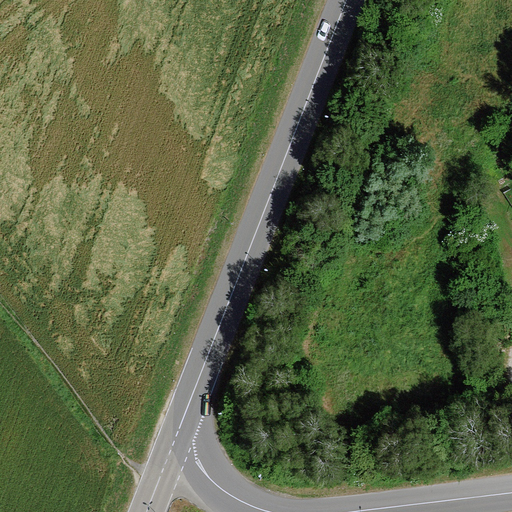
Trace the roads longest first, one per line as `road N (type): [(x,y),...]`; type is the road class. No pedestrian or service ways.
road 1 (unclassified): [(346,0),(183,419)]
road 2 (unclassified): [(340,511),(511,494)]
road 3 (unclassified): [(183,419),(210,479),(268,511)]
